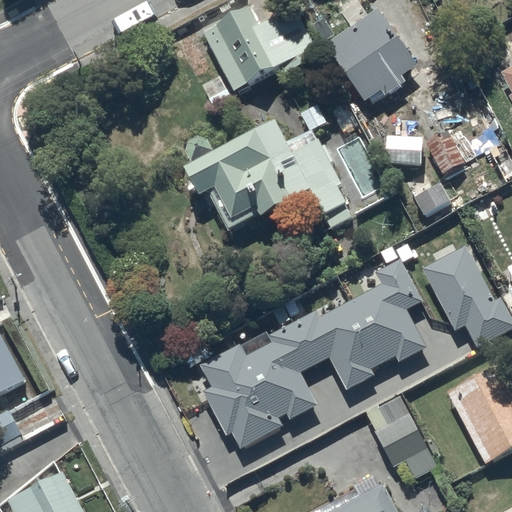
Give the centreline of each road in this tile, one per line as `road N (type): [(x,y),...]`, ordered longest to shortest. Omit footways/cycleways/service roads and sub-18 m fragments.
road 1 (residential): [(0,170),(180,511)]
road 2 (residential): [(0,67),(126,0)]
